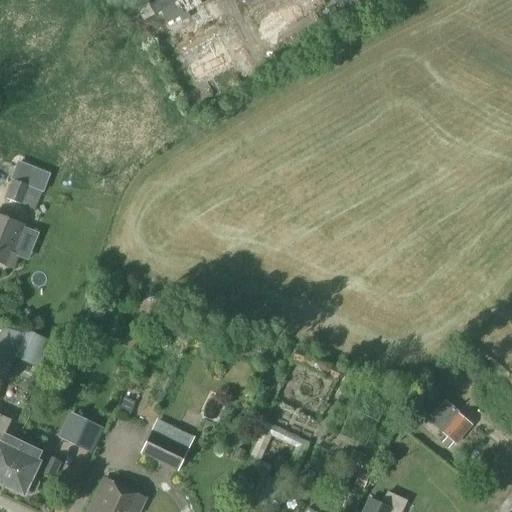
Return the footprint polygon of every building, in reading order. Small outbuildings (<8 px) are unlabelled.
[(178,25),(213,7),(208,0),(157,0),(154,2),(162,15),(170,11),(178,25)] [(253,0),(270,32),(310,11),(304,0),(253,0)] [(158,25),(166,41),(177,36),(169,19),(158,25)] [(181,47),(199,77),(242,52),(224,22),(181,47)] [(17,167),(11,181),(4,200),(18,206),(18,205),(33,211),(40,193),(39,192),(40,189),(34,187),(39,176),(17,167)] [(22,227),(0,218),(0,265),(6,267),(12,269),(17,257),(11,255),(22,227)] [(167,339),(173,327),(156,319),(151,331),(157,334),(167,339)] [(29,338),(21,361),(40,368),(49,346),(29,338)] [(296,350),(290,361),(311,371),(335,381),(341,367),(335,364),(333,367),(316,360),(296,350)] [(0,353),(0,385),(12,359),(0,353)] [(475,365),(465,379),(473,385),(483,372),(475,365)] [(456,414),(443,403),(427,422),(445,438),(441,444),(447,449),(452,443),(454,445),(469,426),(455,415),(456,414)] [(252,447),(264,454),(276,430),(307,446),(313,434),(270,412),(252,447)] [(67,413),(55,439),(90,454),(101,429),(67,413)] [(0,484),(2,485),(21,444),(3,436),(9,421),(0,416),(0,484)] [(133,421),(124,440),(135,445),(144,426),(133,421)] [(139,455),(177,474),(189,450),(151,432),(139,455)] [(21,444),(2,485),(9,489),(10,493),(16,495),(19,493),(22,495),(22,493),(25,494),(29,494),(34,492),(39,483),(37,479),(35,477),(31,475),(36,464),(35,464),(40,453),(21,444)] [(48,457),(39,475),(51,481),(60,462),(48,457)] [(255,484),(238,475),(233,487),(250,495),(255,484)] [(137,511),(143,500),(102,480),(86,511),(137,511)] [(382,506),(369,500),(362,511),(390,511),(391,510),(382,506)]
